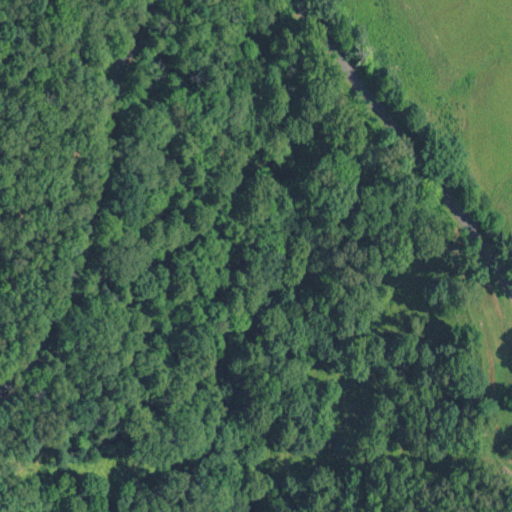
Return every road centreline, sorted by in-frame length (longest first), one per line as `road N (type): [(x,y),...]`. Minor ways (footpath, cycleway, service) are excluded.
road 1 (residential): [(511,320),(478,292),(292,0),(94,162)]
road 2 (residential): [(94,162),(52,317),(27,375),(0,390)]
